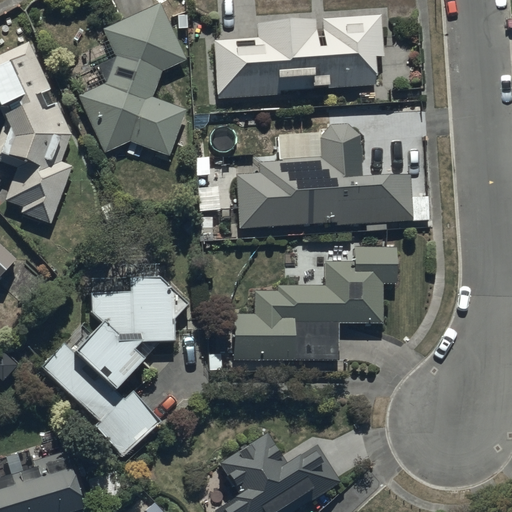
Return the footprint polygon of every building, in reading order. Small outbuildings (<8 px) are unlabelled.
[(159,2),(103,25),(115,54),(95,62),(103,82),(78,92),(101,149),(130,138),(169,153),(186,108),(152,95),(163,68),(187,58),(159,2)] [(290,9),(257,21),(257,36),(213,38),(217,97),(280,94),(279,88),(312,86),(312,82),(328,81),(328,84),(376,82),(374,54),(384,54),(382,13),(323,16),(324,39),(317,40),(316,18),(290,9)] [(28,40),(0,52),(0,107),(5,120),(0,135),(0,159),(16,165),(5,199),(21,204),(19,210),(50,220),(70,163),(63,161),(73,132),(28,40)] [(240,159),(240,224),(336,221),(337,225),(364,224),(365,229),(386,228),(385,220),(429,218),(429,195),(411,195),(410,169),(360,170),(359,132),(347,121),(330,122),(321,132),(278,132),(278,159),(240,159)] [(0,274),(16,257),(0,239),(0,274)] [(278,288),(255,288),(254,310),(233,309),(232,359),(311,360),(311,372),(344,372),(345,357),(338,357),(339,321),(381,322),(381,280),(395,281),(396,243),(325,241),(324,283),(278,282),(278,288)] [(162,274),(130,273),(130,288),(92,288),(92,310),(100,319),(75,347),(65,338),(41,366),(103,421),(96,428),(125,454),(159,416),(130,390),(125,396),(113,385),(142,353),(134,346),(144,335),(146,338),(174,338),(174,314),(188,300),(162,274)] [(239,490),(214,506),(218,511),(288,511),(341,479),(316,441),(287,460),(267,428),(219,459),(239,490)] [(0,511),(86,511),(71,448),(30,458),(32,465),(0,472),(0,511)]
